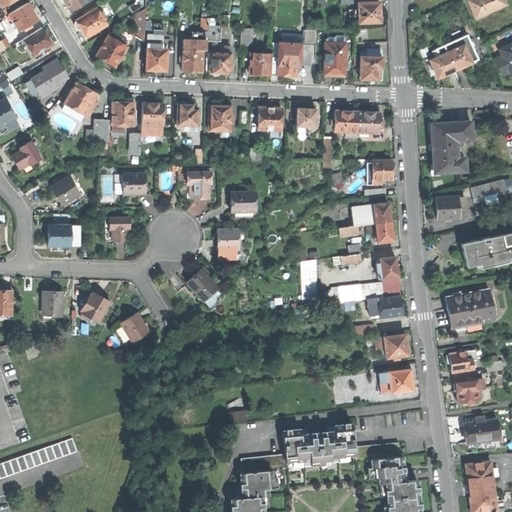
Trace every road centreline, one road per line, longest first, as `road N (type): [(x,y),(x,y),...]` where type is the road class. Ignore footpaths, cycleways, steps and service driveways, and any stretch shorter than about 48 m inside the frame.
road 1 (residential): [(405,96),(447,511)]
road 2 (residential): [(405,96),(113,84),(85,68),(43,0)]
